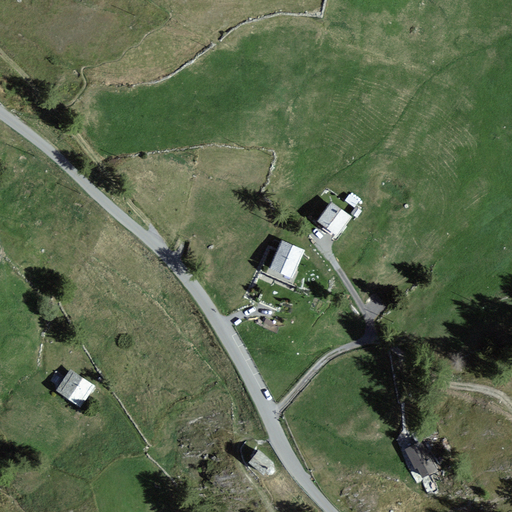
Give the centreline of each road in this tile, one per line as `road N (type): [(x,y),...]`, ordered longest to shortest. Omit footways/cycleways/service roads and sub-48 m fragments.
road 1 (unclassified): [(0,108),(191,278),(279,438),(331,511)]
road 2 (track): [(367,337),(439,383),(511,396)]
road 3 (track): [(267,416),(331,353),(367,337)]
